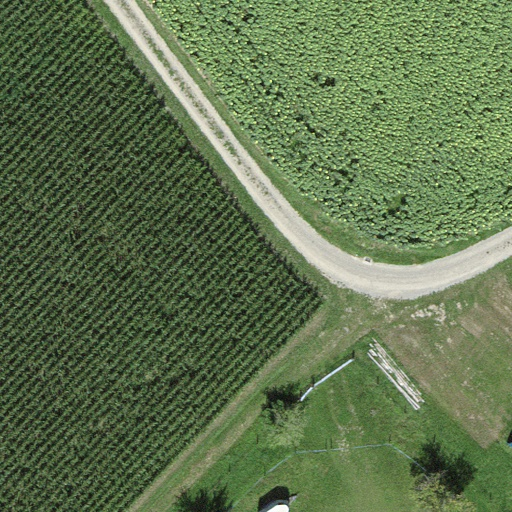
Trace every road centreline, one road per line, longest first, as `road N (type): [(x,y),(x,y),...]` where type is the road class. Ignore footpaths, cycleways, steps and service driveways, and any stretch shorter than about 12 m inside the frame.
road 1 (track): [(511,246),(463,272),(386,278),(316,244),(122,0)]
road 2 (track): [(463,272),(337,346),(175,511)]
